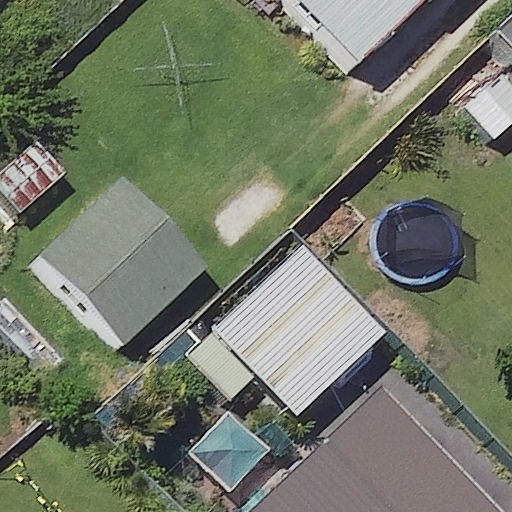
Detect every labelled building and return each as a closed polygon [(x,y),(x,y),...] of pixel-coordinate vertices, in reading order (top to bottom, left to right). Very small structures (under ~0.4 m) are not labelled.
[(423,0),(266,0),(342,79),(423,0)] [(499,79),(452,124),(483,157),(511,129),(511,21),(476,55),(499,79)] [(194,280),(117,195),(34,271),(112,355),(194,280)] [(372,351),(285,262),(176,367),(218,411),(239,391),(284,437),(372,351)] [(457,511),(367,411),(255,511),(457,511)]
